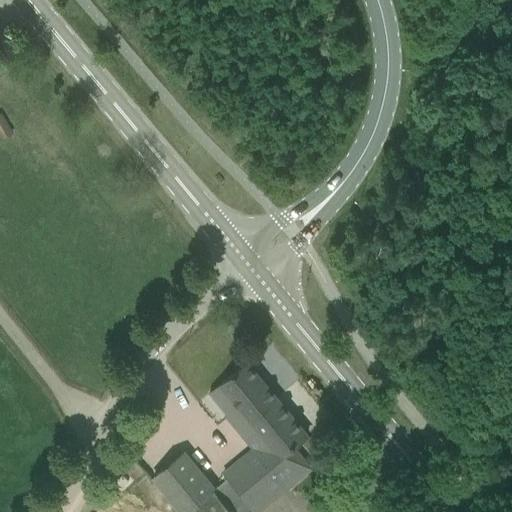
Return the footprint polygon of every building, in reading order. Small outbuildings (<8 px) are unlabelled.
[(0,114),(0,135),(2,140),(13,133),(1,113),(0,114)] [(249,330),(239,317),(225,327),(235,340),(249,330)] [(263,439),(259,435),(287,412),(247,364),(221,386),(237,406),(225,415),(251,450),(263,439)] [(287,412),(259,435),(263,439),(251,450),(223,473),(227,478),(214,489),(209,484),(178,509),(180,511),(260,511),(313,469),(294,445),(306,435),(287,412)] [(178,509),(209,484),(185,454),(154,479),(178,509)]
